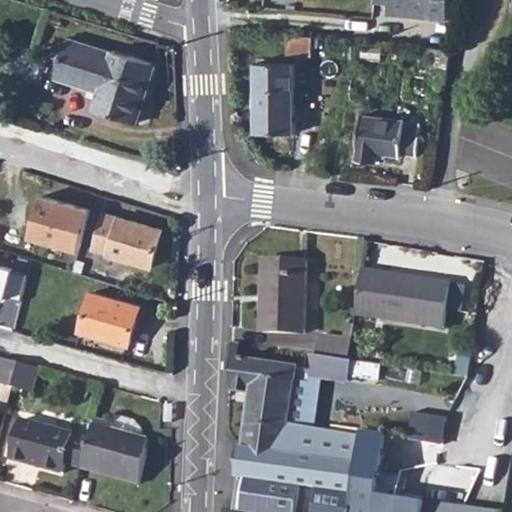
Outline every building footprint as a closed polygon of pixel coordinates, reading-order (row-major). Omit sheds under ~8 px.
[(387,0),(386,14),(445,21),(447,0),(387,0)] [(70,34),(57,74),(100,88),(94,108),(134,122),(154,61),(115,48),(114,49),(70,34)] [(320,37),(289,34),(288,55),(312,57),(313,51),(318,51),(320,37)] [(177,47),(161,41),(161,58),(178,63),(177,47)] [(0,49),(0,58),(7,61),(8,57),(13,61),(32,67),(34,54),(9,45),(7,52),(0,49)] [(435,50),(432,73),(446,74),(450,52),(435,50)] [(295,63),(255,64),(257,134),(296,132),(295,63)] [(363,117),(358,162),(380,164),(381,156),(404,159),(405,156),(420,158),(423,126),(407,124),(406,122),(363,117)] [(45,195),(32,237),(80,252),(92,211),(45,195)] [(108,212),(96,250),(110,254),(110,255),(149,267),(162,229),(108,212)] [(265,262),(264,333),(306,335),(308,265),(265,262)] [(0,298),(6,300),(7,298),(23,301),(29,274),(14,270),(14,269),(0,265),(0,298)] [(364,269),(358,315),(446,329),(452,283),(364,269)] [(88,307),(81,333),(129,347),(141,307),(92,293),(88,307)] [(323,337),(320,356),(352,361),(354,342),(323,337)] [(461,350),(457,376),(469,378),(473,352),(461,350)] [(320,356),(313,354),(310,372),(313,377),(334,380),(335,379),(351,381),(353,361),(352,361),(320,356)] [(233,355),(230,392),(252,393),(246,421),(290,428),(299,366),(233,355)] [(1,362),(0,367),(0,388),(14,392),(20,366),(1,362)] [(20,366),(14,392),(33,397),(40,371),(20,366)] [(416,415),(413,440),(444,443),(448,419),(416,415)] [(240,478),(239,510),(248,511),(424,511),(426,503),(413,501),(379,496),(381,476),(387,438),(344,432),(343,437),(290,428),(246,421),(236,477),(240,478)] [(92,445),(85,473),(142,487),(150,456),(150,443),(112,434),(113,429),(96,425),(92,445)] [(21,427),(11,464),(65,478),(68,469),(85,473),(92,445),(21,427)] [(496,511),(426,503),(424,511),(496,511)]
